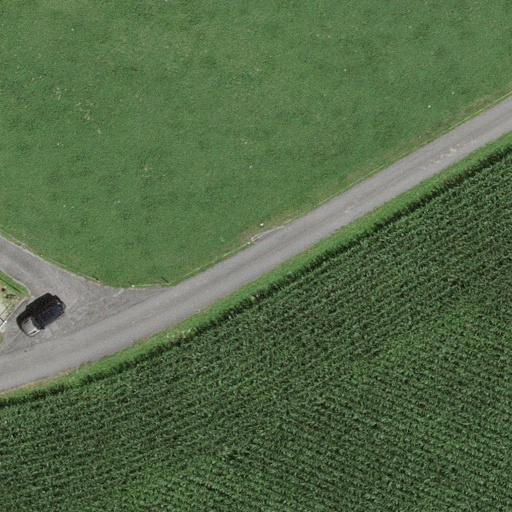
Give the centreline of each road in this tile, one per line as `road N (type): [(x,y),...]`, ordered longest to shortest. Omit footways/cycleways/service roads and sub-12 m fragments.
road 1 (unclassified): [(511,111),(133,323),(0,371)]
road 2 (track): [(0,246),(133,323)]
